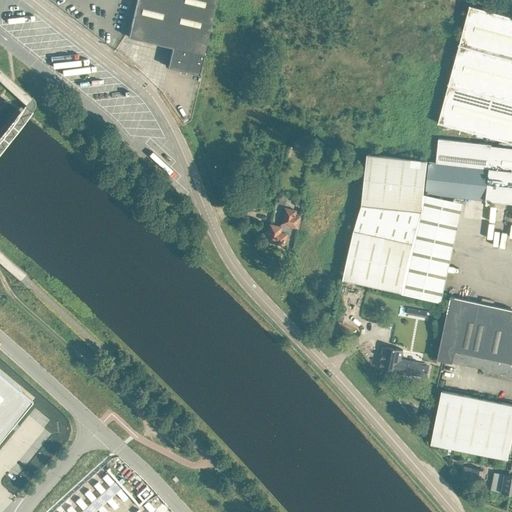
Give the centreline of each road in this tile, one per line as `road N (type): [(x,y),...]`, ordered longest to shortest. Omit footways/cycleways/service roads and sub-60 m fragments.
road 1 (unclassified): [(454,511),(231,261),(161,110),(142,86),(33,0)]
road 2 (unclassified): [(0,340),(97,430)]
